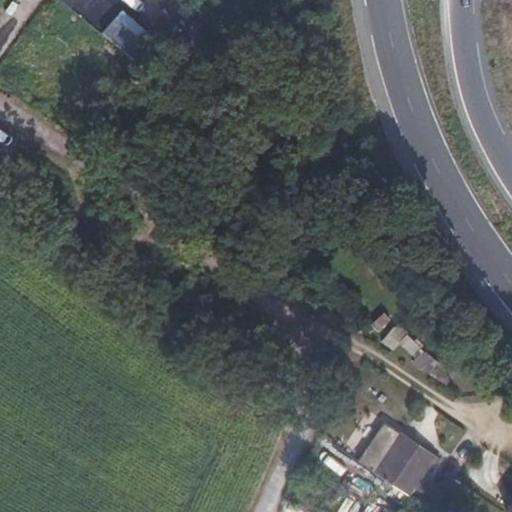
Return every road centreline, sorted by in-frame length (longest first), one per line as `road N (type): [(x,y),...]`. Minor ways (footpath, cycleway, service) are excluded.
road 1 (motorway): [(390,0),(404,78),(455,205),(511,282)]
road 2 (unknown): [(347,344),(511,443)]
road 3 (motorway): [(511,173),(474,80),(463,0)]
